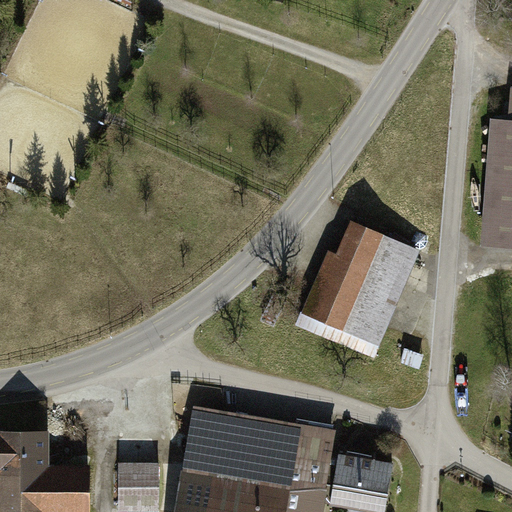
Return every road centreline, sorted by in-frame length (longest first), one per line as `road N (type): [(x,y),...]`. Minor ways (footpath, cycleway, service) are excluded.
road 1 (tertiary): [(0,387),(58,377),(128,349),(256,258),(321,186),(448,0)]
road 2 (residential): [(433,511),(467,0)]
